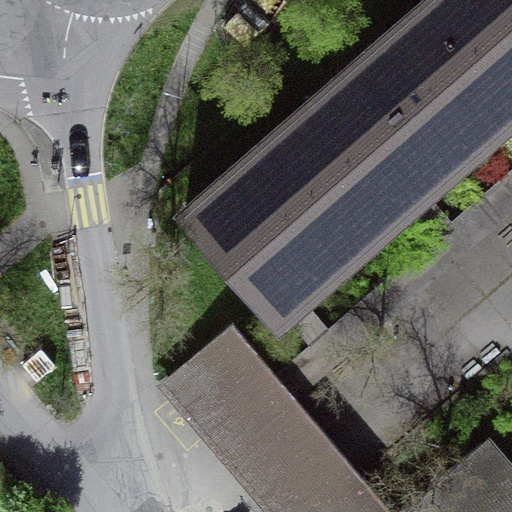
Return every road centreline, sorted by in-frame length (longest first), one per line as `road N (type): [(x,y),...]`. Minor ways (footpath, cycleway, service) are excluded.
road 1 (residential): [(67,81),(115,476)]
road 2 (residential): [(0,387),(50,445),(115,476)]
